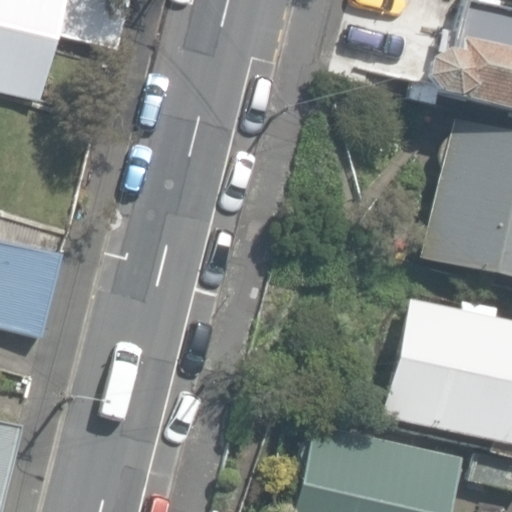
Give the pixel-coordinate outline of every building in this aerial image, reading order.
[(0,0),(0,94),(32,102),(56,0),(0,0)] [(66,0),(58,38),(114,50),(124,2),(113,0),(66,0)] [(445,98),(511,114),(511,16),(467,5),(468,0),(457,0),(457,3),(453,2),(440,53),(424,61),(418,78),(428,93),(445,98)] [(414,259),(511,283),(511,139),(449,123),(414,259)] [(0,328),(37,337),(57,257),(0,243),(0,328)] [(477,455),(511,463),(511,326),(486,321),(489,310),(455,302),(453,313),(401,300),(373,417),(480,443),(477,455)] [(0,501),(18,427),(0,422),(0,501)] [(284,511),(434,511),(448,456),(306,422),(284,511)] [(462,478),(494,486),(500,461),(468,454),(462,478)]
